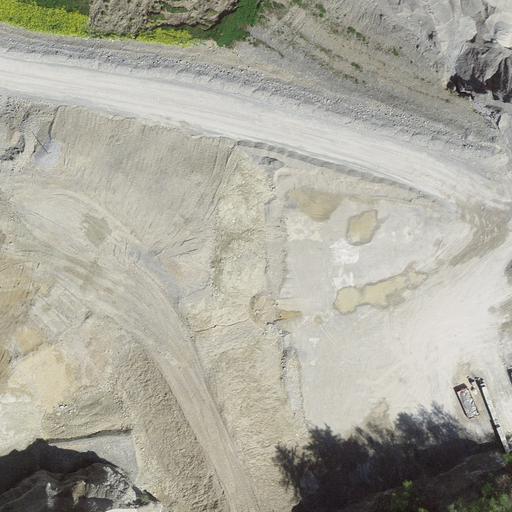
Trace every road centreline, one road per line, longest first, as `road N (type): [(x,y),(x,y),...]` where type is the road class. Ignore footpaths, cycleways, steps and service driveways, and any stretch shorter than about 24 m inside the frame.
road 1 (unknown): [(469,279),(444,347),(338,405),(296,411),(261,401),(227,356)]
road 2 (unknown): [(469,279),(410,309),(227,356)]
road 3 (unknown): [(227,356),(0,411)]
